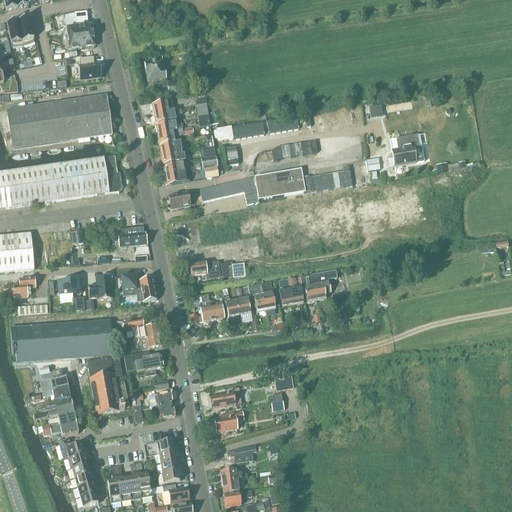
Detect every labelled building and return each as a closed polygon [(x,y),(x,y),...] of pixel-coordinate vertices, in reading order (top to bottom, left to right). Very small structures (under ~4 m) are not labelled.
[(14,0),(3,0),(6,12),(17,10),(14,0)] [(14,0),(17,10),(28,7),(25,0),(14,0)] [(83,13),(74,14),(75,24),(87,23),(86,13),(83,13)] [(29,20),(18,23),(23,46),(34,43),(33,40),(29,20)] [(18,23),(6,25),(11,45),(12,48),(23,46),(18,23)] [(91,26),(66,29),(69,52),(95,48),(91,26)] [(81,67),(78,67),(79,82),(101,80),(99,64),(93,65),(92,59),(80,60),(81,67)] [(146,74),(147,84),(166,80),(164,71),(162,62),(144,65),(145,74),(146,74)] [(181,92),(197,88),(196,80),(166,85),(168,94),(181,92)] [(85,100),(6,112),(7,118),(11,144),(12,151),(111,136),(110,130),(106,103),(86,106),(85,100)] [(151,106),(153,116),(173,112),(172,107),(174,106),(173,103),(171,103),(151,106)] [(368,107),(370,119),(382,118),(381,106),(368,107)] [(208,116),(206,107),(194,109),(196,118),(208,116)] [(173,112),(153,116),(155,125),(174,121),(173,112)] [(209,127),(208,117),(198,119),(199,128),(209,127)] [(297,118),(266,122),(268,134),(299,129),(297,118)] [(155,127),(157,136),(176,133),(182,132),(181,126),(175,127),(175,123),(155,127)] [(262,123),(231,128),(233,140),(264,135),(262,123)] [(176,133),(157,136),(159,146),(178,142),(176,133)] [(316,142),(272,147),(274,159),(317,154),(316,142)] [(159,147),(161,157),(180,153),(179,149),(175,150),(174,145),(159,147)] [(229,166),(239,165),(237,147),(226,148),(229,166)] [(201,150),(203,160),(215,158),(213,148),(201,150)] [(391,151),(394,168),(416,164),(413,148),(391,151)] [(180,153),(161,157),(162,166),(184,162),(183,157),(181,157),(180,153)] [(114,158),(48,167),(53,203),(117,194),(118,194),(118,195),(123,190),(122,189),(122,190),(121,189),(119,175),(117,176),(114,158)] [(203,161),(204,167),(202,167),(203,171),(217,168),(215,158),(203,161)] [(378,160),(366,161),(368,173),(379,171),(378,160)] [(358,163),(336,167),(339,187),(361,183),(358,163)] [(436,166),(438,174),(448,173),(446,164),(436,166)] [(163,168),(164,178),(187,173),(186,169),(183,170),(182,165),(163,168)] [(48,167),(31,170),(37,205),(53,203),(48,167)] [(204,170),(206,180),(218,178),(216,169),(204,170)] [(0,210),(37,205),(31,170),(0,174),(0,210)] [(254,179),(258,201),(304,193),(300,171),(254,179)] [(187,173),(164,178),(166,187),(188,183),(187,173)] [(376,174),(369,174),(370,182),(377,181),(376,174)] [(250,193),(247,181),(199,192),(202,204),(250,193)] [(244,194),(246,207),(258,204),(256,192),(244,194)] [(189,208),(187,195),(168,198),(170,211),(189,208)] [(290,228),(278,230),(279,234),(282,249),(283,255),(289,254),(294,253),(293,247),(291,232),(290,228)] [(143,229),(131,230),(133,248),(146,246),(145,235),(143,235),(143,229)] [(133,248),(131,230),(117,232),(119,249),(121,249),(121,250),(126,250),(126,249),(133,248)] [(83,245),(81,233),(70,234),(72,246),(83,245)] [(0,238),(0,274),(33,271),(30,235),(0,238)] [(479,253),(482,253),(482,256),(495,253),(494,245),(481,247),(478,248),(479,253)] [(208,266),(205,266),(204,263),(189,266),(191,278),(206,276),(207,282),(213,281),(213,280),(219,279),(217,267),(214,268),(214,266),(212,266),(212,268),(208,269),(208,266)] [(232,266),(233,278),(245,276),(243,265),(232,266)] [(317,276),(311,277),(316,302),(325,301),(324,295),(330,294),(329,292),(329,293),(328,290),(338,288),(335,273),(328,274),(317,276)] [(305,278),(300,278),(300,279),(301,285),(302,288),(304,287),(304,289),(306,304),(316,302),(311,277),(305,278)] [(135,278),(120,279),(121,293),(136,292),(135,291),(140,291),(143,304),(156,302),(151,280),(139,283),(139,285),(135,285),(135,278)] [(35,290),(34,279),(18,281),(19,287),(3,288),(4,306),(14,305),(14,300),(27,299),(26,290),(35,290)] [(96,287),(88,288),(89,300),(97,299),(97,302),(112,300),(110,279),(95,280),(96,287)] [(295,280),(287,282),(292,307),(303,305),(300,289),(297,290),(295,280)] [(81,281),(57,283),(58,292),(60,292),(60,294),(73,294),(73,295),(78,294),(78,295),(82,294),(81,281)] [(292,307),(287,282),(287,281),(278,283),(279,290),(281,290),(281,293),(278,294),(281,309),(292,307)] [(266,285),(261,286),(266,312),(275,310),(275,309),(279,308),(275,289),(272,290),(271,284),(269,285),(266,285)] [(248,289),(249,298),(254,297),(254,296),(258,295),(258,298),(253,299),(254,299),(250,300),(252,310),(255,309),(256,314),(266,312),(261,286),(248,289)] [(213,322),(209,303),(207,297),(200,298),(202,305),(205,304),(206,308),(199,310),(202,324),(204,324),(205,325),(208,325),(209,323),(213,322)] [(83,299),(73,300),(74,312),(84,311),(83,299)] [(247,300),(236,302),(239,318),(240,317),(242,318),(245,317),(246,316),(250,315),(247,300)] [(239,318),(236,302),(225,305),(228,320),(232,319),(233,320),(237,319),(238,318),(239,318)] [(210,303),(209,303),(213,322),(216,322),(218,323),(221,322),(222,321),(224,320),(221,306),(211,307),(210,303)] [(17,308),(17,315),(48,313),(47,306),(17,308)] [(189,317),(191,326),(198,325),(197,315),(189,317)] [(137,327),(140,341),(160,338),(158,327),(143,330),(142,321),(122,325),(123,330),(137,327)] [(10,330),(12,365),(113,357),(110,322),(10,330)] [(160,338),(140,341),(142,352),(162,349),(160,338)] [(113,345),(115,357),(121,356),(119,343),(113,345)] [(126,374),(136,372),(136,375),(144,373),(145,378),(155,377),(154,372),(162,371),(162,369),(164,367),(163,364),(161,364),(160,357),(147,360),(146,354),(152,353),(123,358),(126,374)] [(89,380),(96,417),(124,412),(124,410),(128,409),(118,358),(110,360),(110,359),(86,363),(89,380)] [(60,362),(47,365),(48,375),(61,372),(60,362)] [(41,390),(42,394),(68,389),(67,386),(65,379),(49,383),(50,388),(41,390)] [(153,385),(154,392),(168,390),(167,383),(153,385)] [(53,397),(54,401),(70,398),(68,391),(68,389),(42,394),(43,400),(53,397)] [(209,398),(211,411),(241,406),(238,389),(232,390),(233,394),(209,398)] [(132,409),(140,408),(139,402),(143,401),(141,394),(138,395),(130,396),(132,409)] [(154,397),(156,409),(171,406),(170,403),(172,403),(170,394),(154,397)] [(269,398),(270,406),(282,404),(281,396),(269,398)] [(40,414),(46,413),(72,407),(70,398),(54,401),(54,406),(39,410),(40,414)] [(282,404),(270,406),(272,414),(284,412),(282,404)] [(171,406),(156,409),(158,421),(174,418),(173,410),(172,410),(171,406)] [(57,416),(58,420),(74,417),(72,410),(72,407),(46,413),(47,418),(57,416)] [(140,408),(132,409),(135,425),(143,423),(140,408)] [(213,422),(215,435),(237,431),(236,422),(244,421),(242,413),(219,417),(220,421),(213,422)] [(49,427),(50,432),(76,426),(75,422),(74,417),(58,420),(48,422),(49,426),(49,427)] [(76,426),(50,432),(51,436),(61,434),(62,439),(78,435),(77,429),(76,426)] [(157,445),(158,456),(180,452),(179,447),(173,448),(172,443),(157,445)] [(62,462),(69,461),(90,455),(89,450),(82,452),(81,446),(79,447),(78,444),(58,447),(62,462)] [(277,454),(275,444),(268,445),(270,455),(277,454)] [(158,456),(160,465),(175,463),(174,458),(181,457),(180,452),(158,456)] [(69,461),(71,470),(86,466),(85,461),(91,459),(90,455),(69,461)] [(234,459),(235,465),(252,463),(251,456),(234,459)] [(214,460),(214,468),(225,467),(225,464),(223,464),(223,459),(214,460)] [(131,471),(142,470),(141,463),(130,464),(131,471)] [(160,465),(162,475),(184,472),(183,467),(176,468),(175,463),(160,465)] [(71,470),(74,480),(96,474),(94,469),(88,471),(86,466),(71,470)] [(221,484),(241,481),(247,480),(247,476),(241,476),(240,470),(219,473),(221,484)] [(141,471),(136,472),(141,500),(153,498),(151,492),(150,492),(147,477),(142,478),(141,471)] [(132,480),(127,481),(131,502),(141,500),(136,472),(131,473),(132,480)] [(184,472),(162,475),(163,486),(179,483),(178,478),(185,476),(184,472)] [(74,480),(77,490),(92,485),(90,481),(97,479),(96,474),(74,480)] [(121,475),(116,476),(121,504),(131,502),(127,481),(122,481),(121,475)] [(121,504),(116,476),(111,477),(112,483),(107,484),(110,505),(121,504)] [(276,484),(275,477),(267,478),(268,486),(276,484)] [(241,481),(221,484),(223,495),(238,493),(238,489),(242,488),(241,481)] [(77,490),(80,499),(101,493),(100,488),(93,490),(92,485),(77,490)] [(168,493),(170,506),(189,503),(187,489),(175,491),(175,486),(162,488),(163,494),(168,493)] [(101,493),(80,499),(82,509),(97,505),(96,500),(102,498),(101,493)] [(223,497),(224,502),(223,504),(223,507),(225,508),(225,509),(240,507),(239,500),(251,498),(251,493),(223,497)]
